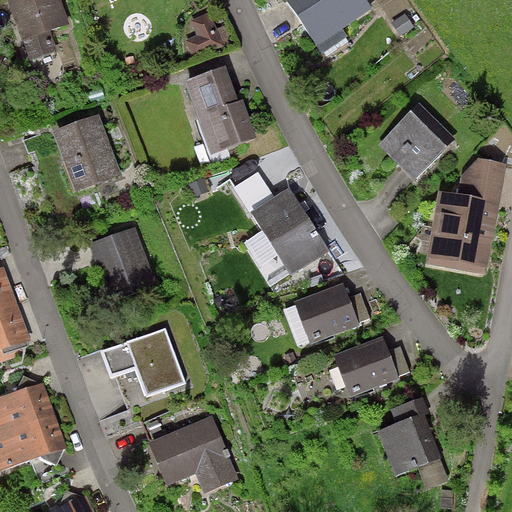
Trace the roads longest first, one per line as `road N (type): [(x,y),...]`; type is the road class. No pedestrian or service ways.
road 1 (residential): [(235,0),(338,202),(438,343),(464,369),(496,375)]
road 2 (residential): [(121,511),(0,202)]
road 3 (residential): [(496,375),(473,511)]
